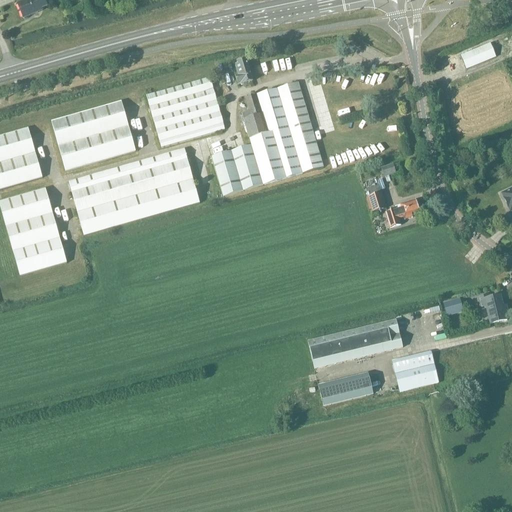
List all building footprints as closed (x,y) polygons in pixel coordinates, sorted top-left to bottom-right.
[(26,0),(17,4),(23,20),(43,12),(42,10),(48,7),(44,0),(26,0)] [(460,57),(466,70),(496,58),(491,45),(460,57)] [(280,59),(254,67),(257,77),(283,69),(280,59)] [(238,76),(235,77),(238,86),(240,85),(240,86),(252,83),(246,60),(237,63),(237,66),(235,66),(238,76)] [(213,69),(219,81),(226,77),(219,65),(213,69)] [(146,96),(161,149),(225,131),(210,78),(146,96)] [(250,116),(243,118),(251,146),(211,157),(223,198),(302,175),(301,174),(323,168),(298,83),(277,90),(245,99),(250,116)] [(121,102),(51,123),(66,172),(136,152),(121,102)] [(324,120),(336,116),(334,108),(322,112),(324,120)] [(0,137),(0,191),(43,179),(28,129),(0,137)] [(69,183),(81,224),(84,238),(200,204),(184,150),(69,183)] [(382,170),(384,177),(395,174),(393,167),(382,170)] [(511,189),(502,194),(510,213),(511,211),(511,189)] [(46,190),(0,202),(0,207),(20,277),(67,264),(46,190)] [(69,191),(63,192),(65,203),(71,202),(69,191)] [(381,196),(369,199),(373,214),(385,211),(381,196)] [(386,214),(390,229),(400,225),(399,220),(404,218),(404,221),(412,218),(411,216),(419,214),(417,208),(418,207),(417,204),(416,204),(415,201),(400,206),(401,211),(396,213),(395,211),(386,214)] [(61,221),(63,227),(73,224),(72,218),(61,221)] [(77,252),(73,243),(79,240),(76,231),(63,236),(70,255),(77,252)] [(469,263),(479,251),(470,244),(460,257),(469,263)] [(68,274),(69,283),(83,282),(82,273),(68,274)] [(488,316),(487,316),(490,325),(506,321),(504,313),(503,313),(499,296),(489,299),(488,296),(477,299),(480,310),(486,308),(488,316)] [(459,302),(444,306),(447,316),(462,311),(459,302)] [(429,314),(407,320),(409,325),(402,326),(407,344),(442,335),(440,329),(433,331),(429,314)] [(396,322),(307,343),(314,370),(402,349),(400,339),(396,322)] [(511,333),(392,362),(399,393),(511,366),(511,333)] [(368,374),(318,386),(323,407),(373,395),(368,374)]
